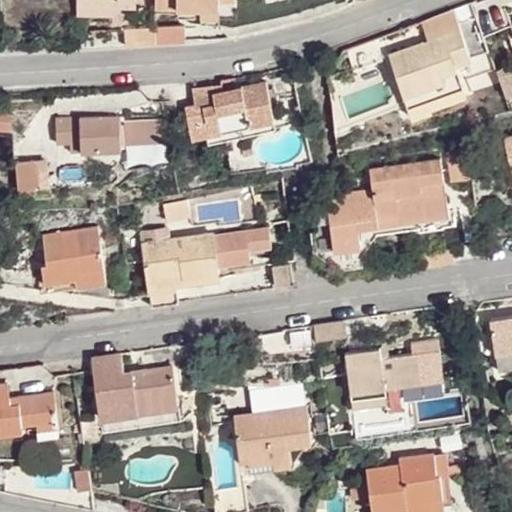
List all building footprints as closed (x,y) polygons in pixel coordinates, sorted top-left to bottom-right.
[(125,0),(83,0),(84,15),(125,16),(126,7),(125,0)] [(226,13),(225,5),(205,5),(205,13),(226,13)] [(463,27),(456,6),(424,18),(427,28),(430,37),(463,27)] [(161,43),(189,41),(188,22),(161,24),(161,43)] [(131,45),(161,43),(161,24),(130,27),(131,45)] [(408,50),(406,44),(389,50),(402,92),(431,82),(430,77),(461,68),(458,59),(472,54),(463,27),(430,37),(425,39),(426,44),(408,50)] [(425,38),(406,44),(408,50),(426,44),(425,39),(425,38)] [(469,93),(461,68),(430,77),(431,82),(402,92),(408,114),(431,107),(431,104),(469,93)] [(209,76),(192,78),(193,93),(184,94),(187,121),(216,118),(215,109),(248,107),(248,114),(271,112),(268,74),(240,77),(241,84),(226,85),(225,79),(225,75),(209,76)] [(215,109),(216,118),(217,128),(249,125),(248,114),(248,107),(215,109)] [(0,129),(17,129),(16,109),(0,109),(0,129)] [(171,137),(167,114),(122,118),(120,112),(88,115),(57,118),(60,142),(82,141),(82,149),(123,146),(123,141),(171,137)] [(471,179),(465,146),(445,150),(451,182),(471,179)] [(370,169),(376,217),(398,214),(400,223),(424,220),(448,217),(445,197),(438,198),(435,183),(443,182),(440,159),(370,169)] [(39,162),(19,163),(19,190),(40,190),(39,162)] [(445,197),(443,182),(435,183),(438,198),(445,197)] [(398,214),(376,217),(377,226),(400,223),(398,214)] [(99,225),(46,234),(50,263),(42,264),(44,273),(46,283),(79,278),(79,272),(106,268),(99,225)] [(186,275),(224,270),(223,264),(255,259),(253,248),(276,246),(274,229),(219,236),(219,233),(144,243),(148,273),(185,269),(186,275)] [(295,265),(275,268),(277,286),(297,284),(295,265)] [(153,311),(181,306),(179,286),(202,283),(225,279),(224,270),(186,275),(185,269),(148,273),(153,311)] [(346,321),(316,325),(319,339),(348,336),(346,321)] [(511,323),(496,327),(504,365),(511,363),(511,323)] [(346,354),(351,393),(369,391),(371,407),(390,405),(388,389),(410,386),(426,384),(422,355),(384,360),(383,355),(383,349),(346,354)] [(125,353),(93,358),(104,419),(180,409),(174,368),(151,370),(128,373),(125,353)] [(15,404),(13,397),(12,390),(12,383),(0,385),(0,436),(26,434),(25,428),(38,427),(60,424),(55,392),(20,397),(21,404),(15,404)] [(427,393),(426,384),(410,386),(411,396),(427,393)] [(369,391),(351,393),(353,410),(371,407),(369,391)] [(246,423),(236,425),(243,471),(280,465),(278,455),(314,450),(309,414),(270,420),(271,425),(258,427),(257,421),(246,423)] [(61,436),(60,424),(38,427),(39,439),(61,436)] [(442,471),(446,496),(447,503),(462,500),(453,448),(438,450),(442,471)] [(373,479),(378,511),(384,511),(396,510),(413,507),(412,502),(446,496),(442,471),(438,472),(435,451),(401,457),(402,464),(372,469),(373,479)] [(376,496),(373,479),(355,482),(358,499),(376,496)]
